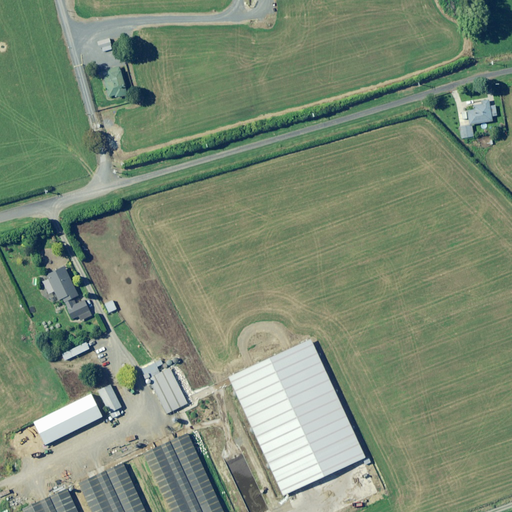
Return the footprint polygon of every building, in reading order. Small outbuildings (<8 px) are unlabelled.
[(109,39),(96,43),(98,49),(102,48),(103,51),(106,50),(106,52),(112,50),(109,39)] [(127,95),(119,67),(107,70),(108,75),(103,76),(108,97),(115,96),(116,98),(127,95)] [(473,125),(492,122),(491,117),(494,116),(497,116),(495,106),(489,107),(488,100),(482,101),(482,104),(473,106),(473,110),(467,111),(469,125),(459,127),(460,138),(474,136),(473,125)] [(78,296),(64,267),(46,276),(48,279),(42,282),(52,304),(62,299),(67,308),(66,308),(71,320),(78,317),(80,321),(91,316),(84,301),(76,304),(74,298),(78,296)] [(116,310),(112,301),(105,304),(108,313),(116,310)] [(73,357),(70,351),(61,355),(64,361),(73,357)] [(187,404),(169,368),(160,373),(157,368),(143,376),(150,389),(152,388),(166,415),(187,404)] [(124,414),(110,386),(98,392),(112,420),(124,414)] [(103,417),(91,394),(33,423),(45,446),(103,417)] [(161,447),(190,511),(225,511),(188,431),(174,438),(176,440),(161,447)] [(190,511),(161,447),(143,455),(169,511),(190,511)] [(96,477),(112,511),(145,511),(124,464),(96,477)] [(112,511),(96,477),(79,485),(91,511),(112,511)] [(40,503),(44,511),(77,511),(68,490),(40,503)] [(44,511),(40,503),(23,511),(44,511)]
